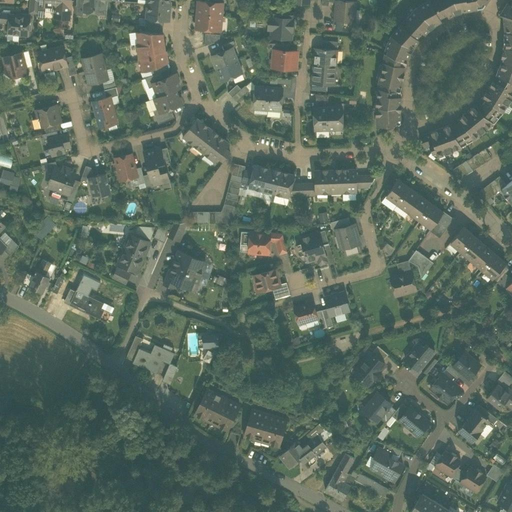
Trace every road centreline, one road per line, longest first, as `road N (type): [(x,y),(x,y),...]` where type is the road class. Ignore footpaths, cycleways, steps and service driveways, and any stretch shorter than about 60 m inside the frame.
road 1 (residential): [(112,368),(209,442),(337,511)]
road 2 (residential): [(31,100),(74,89),(92,150),(176,130),(202,96)]
road 3 (residential): [(296,296),(379,268),(364,212),(395,150)]
road 4 (residential): [(490,20),(466,19),(426,46),(411,82),(411,110),(421,121)]
road 5 (residential): [(395,150),(511,240)]
road 6 (residential): [(297,154),(308,10)]
road 7 (residential): [(421,121),(439,120),(477,84),(491,62),(490,20)]
road 8 (residential): [(0,294),(112,368)]
